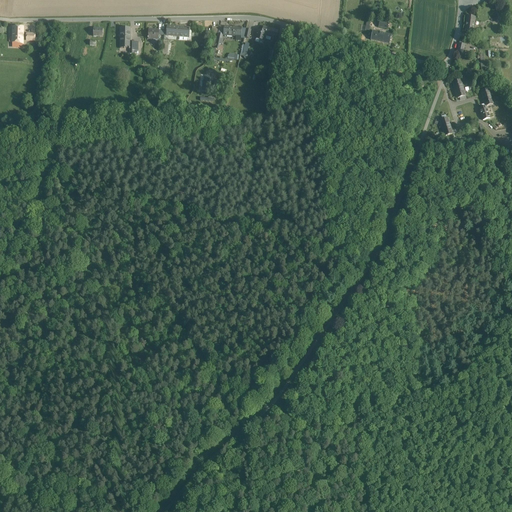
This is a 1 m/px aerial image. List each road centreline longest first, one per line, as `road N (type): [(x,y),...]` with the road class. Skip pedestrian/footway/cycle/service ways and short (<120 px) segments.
road 1 (unclassified): [(446,66),(371,260),(271,402),(164,511)]
road 2 (track): [(0,145),(61,156),(280,114),(361,78),(391,74),(441,84)]
road 3 (residential): [(446,66),(242,15),(0,22)]
road 4 (track): [(415,289),(327,241),(52,173)]
road 5 (track): [(511,376),(420,384),(413,296),(450,223),(510,172)]
